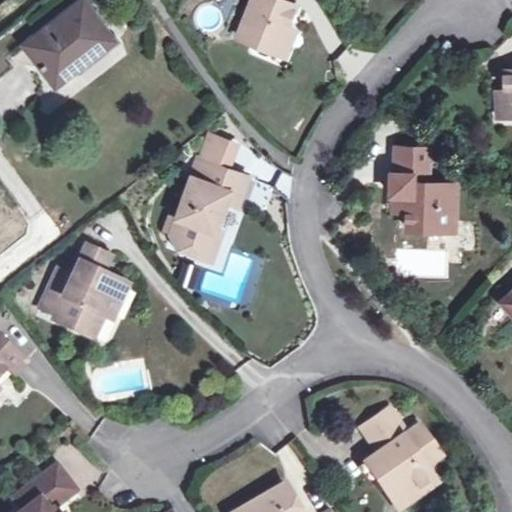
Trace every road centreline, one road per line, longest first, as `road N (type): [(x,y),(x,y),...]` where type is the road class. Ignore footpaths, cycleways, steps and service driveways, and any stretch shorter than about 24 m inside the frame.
road 1 (residential): [(361,348),(307,244),(306,173),(335,128),(408,52),(480,4)]
road 2 (residential): [(361,348),(158,464)]
road 3 (residential): [(511,475),(455,398),(361,348)]
